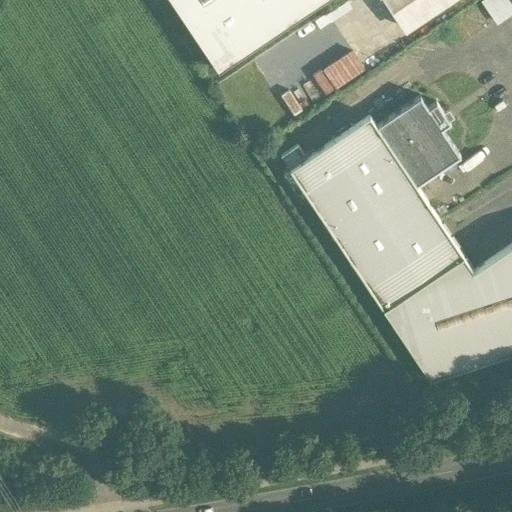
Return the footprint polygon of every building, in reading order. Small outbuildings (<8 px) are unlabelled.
[(171,0),(218,69),(322,0),(171,0)] [(381,0),(401,29),(443,0),(381,0)] [(461,39),(484,29),(477,12),(454,22),(461,39)] [(354,48),(326,66),(338,85),(367,66),(354,48)] [(370,115),(307,157),(298,143),(281,155),(383,309),(430,380),(511,354),(511,242),(473,269),(416,184),(460,155),(442,128),(450,122),(436,100),(427,106),(420,95),(376,124),(370,115)]
